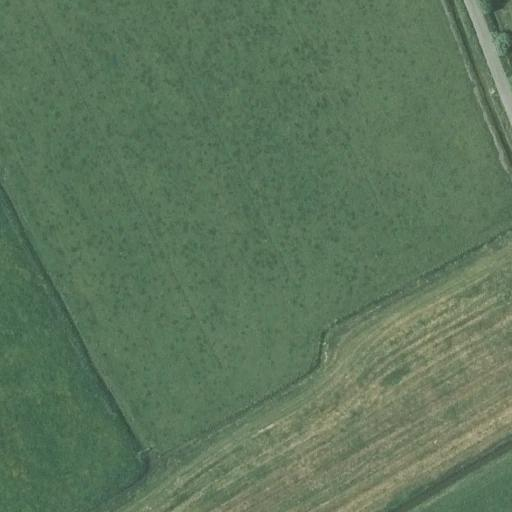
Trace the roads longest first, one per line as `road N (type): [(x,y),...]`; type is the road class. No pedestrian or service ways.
road 1 (track): [(130,511),(303,401),(358,347),(431,295),(511,251)]
road 2 (unclassified): [(511,111),(465,0)]
